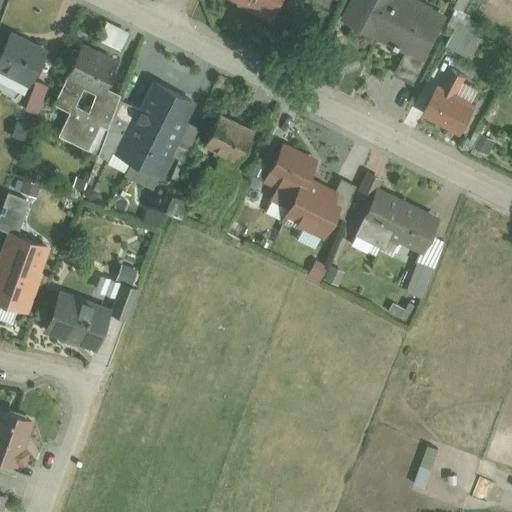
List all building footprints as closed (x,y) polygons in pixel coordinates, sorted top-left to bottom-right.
[(237,0),(277,20),(286,0),(237,0)] [(418,0),(356,0),(345,22),(402,51),(425,61),(448,15),(418,0)] [(49,52),(6,36),(0,53),(0,74),(35,87),(25,114),(37,118),(48,89),(36,85),(49,52)] [(403,111),(425,61),(402,51),(380,100),(403,111)] [(118,69),(80,53),(66,85),(105,101),(108,95),(118,69)] [(438,87),(422,120),(461,138),(476,107),(458,99),(467,79),(452,72),(444,90),(438,87)] [(105,101),(66,85),(55,112),(69,118),(59,142),(89,155),(99,131),(106,134),(121,100),(108,95),(105,101)] [(190,101),(156,85),(143,111),(132,105),(124,121),(127,123),(115,148),(134,157),(132,162),(161,176),(176,144),(170,141),(190,101)] [(254,137),(218,123),(206,152),(242,167),(254,137)] [(496,144),(482,138),(475,154),(489,160),(496,144)] [(325,164),(284,146),(268,183),(282,189),(269,218),(331,244),(348,204),(314,190),(325,164)] [(382,182),(367,175),(357,199),(372,206),(377,193),(382,182)] [(442,221),(377,193),(372,206),(352,251),(377,262),(384,244),(420,259),(404,295),(420,302),(444,246),(434,241),(442,221)] [(30,204),(5,195),(0,208),(0,232),(9,235),(18,238),(30,204)] [(0,262),(0,306),(31,317),(44,279),(41,278),(51,249),(18,238),(9,235),(0,263),(0,262)] [(99,355),(110,320),(121,287),(100,280),(94,300),(59,289),(43,336),(99,355)] [(121,287),(110,320),(127,325),(138,287),(121,282),(121,287)] [(0,402),(0,455),(24,464),(32,441),(27,439),(35,414),(0,402)]
